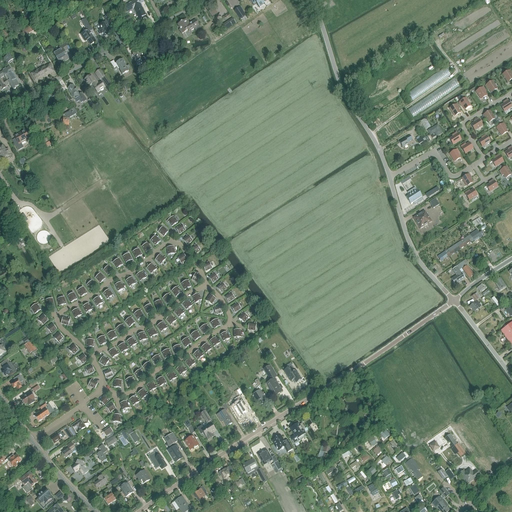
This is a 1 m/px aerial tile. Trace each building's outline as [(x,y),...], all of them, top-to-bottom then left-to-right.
[(142,0),(134,0),(124,6),(127,12),(134,9),(139,20),(142,18),(142,17),(146,15),(140,4),(144,2),(142,0)] [(240,7),(234,11),(240,19),(245,15),(240,7)] [(214,8),(208,11),(212,18),(218,14),(214,8)] [(99,26),(95,28),(97,30),(96,31),(98,35),(103,32),(105,36),(111,33),(110,30),(114,27),(112,24),(109,18),(107,16),(104,18),(105,20),(106,22),(99,26)] [(64,19),(56,24),(59,29),(67,24),(64,19)] [(85,19),(81,21),(85,27),(87,31),(81,34),(86,41),(87,40),(90,45),(96,42),(93,38),(96,36),(89,25),(88,25),(85,19)] [(178,25),(180,29),(179,30),(181,34),(188,30),(189,32),(195,28),(196,30),(200,28),(195,20),(189,24),(187,19),(178,25)] [(233,19),(222,26),(225,30),(236,23),(233,19)] [(21,31),(24,36),(36,29),(33,25),(21,31)] [(68,59),(64,52),(67,50),(68,49),(65,43),(59,47),(60,50),(53,54),(58,61),(60,64),(69,59),(68,59)] [(91,49),(91,47),(86,50),(89,56),(94,53),(92,51),(91,49)] [(132,55),(136,62),(138,65),(139,65),(142,63),(142,62),(141,60),(142,59),(138,52),(132,55)] [(3,58),(7,64),(13,60),(10,54),(8,55),(3,58)] [(116,63),(115,64),(114,61),(112,62),(110,63),(114,68),(116,66),(118,69),(119,69),(122,75),(129,72),(128,70),(131,69),(129,66),(126,67),(122,60),(117,63),(116,63)] [(43,78),(50,74),(55,72),(50,64),(45,67),(45,66),(41,68),(31,74),(35,82),(43,77),(43,78)] [(5,68),(3,70),(3,71),(0,72),(0,89),(1,91),(5,89),(7,87),(6,87),(5,86),(9,84),(9,83),(13,90),(16,89),(15,88),(19,85),(12,75),(11,75),(10,74),(13,72),(9,67),(6,69),(5,68)] [(100,80),(101,79),(106,86),(108,88),(111,86),(109,84),(104,77),(105,76),(100,70),(99,71),(98,72),(96,73),(95,73),(100,80)] [(511,73),(510,70),(508,71),(503,75),(508,82),(511,79),(511,76),(510,74),(511,73)] [(86,85),(87,84),(89,87),(92,84),(94,87),(93,87),(97,92),(100,91),(101,91),(103,89),(103,88),(104,87),(103,85),(103,84),(102,84),(101,82),(98,84),(91,74),(89,75),(90,76),(84,80),(86,84),(86,85)] [(488,88),(491,93),(497,89),(492,82),(485,86),(487,89),(488,88)] [(68,89),(73,98),(76,103),(79,101),(81,104),(83,102),(83,103),(87,100),(82,93),(79,95),(73,85),(67,88),(68,89)] [(476,92),(481,99),(487,96),(484,91),(485,90),(483,87),(482,88),(476,92)] [(470,106),(465,99),(459,103),(461,106),(462,105),(465,110),(470,106)] [(505,103),(501,106),(504,112),(511,107),(507,100),(505,102),(505,103)] [(450,109),(454,116),(460,113),(457,108),(458,107),(456,104),(455,105),(450,109)] [(63,117),(63,118),(62,119),(61,120),(61,122),(62,124),(63,125),(63,126),(63,127),(65,132),(71,130),(69,126),(69,118),(77,114),(74,109),(63,115),(63,117)] [(494,119),(490,111),(484,115),(483,116),(485,118),(486,118),(489,122),(494,119)] [(421,122),(425,128),(425,130),(430,127),(426,119),(421,122)] [(471,125),(475,131),(482,126),(478,119),(475,121),(476,122),(471,125)] [(497,128),(501,136),(507,132),(504,127),(505,126),(503,124),(502,124),(497,128)] [(436,137),(442,133),(437,125),(427,131),(430,136),(431,136),(432,139),(436,136),(436,137)] [(12,140),(16,146),(18,151),(23,148),(21,143),(30,139),(25,131),(15,137),(16,139),(14,139),(12,140)] [(454,136),(449,139),(453,145),(461,140),(457,134),(456,133),(454,135),(454,136)] [(486,136),(485,135),(483,137),(483,138),(481,139),(479,141),(482,147),(490,142),(486,136)] [(402,140),(399,142),(402,148),(408,144),(408,143),(413,140),(410,136),(405,138),(402,140)] [(43,140),(47,148),(55,143),(54,142),(50,144),(46,138),(43,140)] [(463,145),(461,147),(465,154),(473,149),(469,143),(464,146),(463,145)] [(0,159),(2,162),(9,157),(10,159),(13,157),(9,150),(7,152),(5,150),(3,146),(0,148),(0,159)] [(450,154),(454,162),(460,158),(457,153),(458,152),(456,150),(455,150),(450,154)] [(499,155),(491,160),(496,167),(503,162),(499,156),(499,155)] [(511,175),(506,167),(501,171),(499,171),(501,174),(502,173),(505,178),(511,175)] [(471,177),(469,174),(468,175),(462,179),(467,186),(473,183),(469,178),(471,177)] [(0,189),(2,192),(3,192),(7,199),(11,197),(7,190),(7,189),(0,177),(0,189)] [(495,184),(494,181),(493,180),(490,182),(491,183),(486,186),(490,192),(497,187),(495,184)] [(437,187),(425,195),(428,198),(440,191),(437,187)] [(405,195),(404,195),(410,204),(413,202),(415,205),(423,200),(421,198),(422,197),(417,190),(413,193),(412,190),(407,193),(409,195),(406,197),(405,195)] [(466,195),(469,200),(477,196),(473,190),(468,193),(467,192),(465,194),(466,195)] [(429,203),(433,209),(439,205),(435,199),(429,203)] [(413,218),(420,229),(432,222),(427,214),(426,214),(426,213),(424,211),(414,217),(413,218)] [(169,222),(172,226),(177,223),(173,217),(168,220),(167,222),(168,223),(169,222)] [(479,217),(471,222),(474,227),(482,222),(479,217)] [(178,232),(179,234),(185,231),(182,225),(181,224),(179,224),(180,226),(176,229),(178,232)] [(158,232),(164,237),(168,232),(162,227),(161,226),(160,228),(161,229),(158,232)] [(470,235),(462,240),(466,246),(467,245),(466,244),(470,241),(471,242),(474,241),(474,242),(475,242),(479,239),(484,236),(481,231),(478,232),(477,230),(470,234),(470,235)] [(183,240),(187,245),(192,241),(188,236),(187,234),(186,236),(187,237),(183,240)] [(151,241),(155,246),(160,242),(155,236),(155,237),(154,235),(153,236),(154,238),(151,241)] [(462,240),(454,246),(458,251),(460,249),(460,248),(464,246),(464,247),(466,246),(462,240)] [(142,247),(146,253),(151,249),(147,244),(146,242),(144,243),(145,245),(142,247)] [(191,250),(194,254),(194,255),(200,251),(196,246),(195,244),(194,245),(195,247),(191,250)] [(454,246),(446,251),(450,257),(451,256),(450,255),(454,252),(455,253),(456,252),(457,252),(458,251),(454,246)] [(173,247),(167,248),(168,255),(174,254),(176,254),(176,252),(174,252),(173,247)] [(133,252),(136,258),(141,256),(138,249),(137,248),(136,248),(137,250),(133,252)] [(450,257),(446,251),(437,256),(440,260),(441,262),(444,260),(443,259),(447,256),(448,258),(450,257)] [(123,257),(126,263),(131,260),(128,254),(128,252),(126,253),(127,255),(123,257)] [(187,260),(183,254),(177,258),(181,264),(181,263),(182,265),(183,264),(182,263),(187,260)] [(156,260),(161,264),(165,260),(166,258),(165,257),(164,259),(160,255),(156,260)] [(113,263),(117,268),(122,265),(118,259),(117,258),(116,258),(117,260),(113,263)] [(207,262),(207,264),(203,266),(205,272),(212,268),(209,263),(208,261),(207,262)] [(151,264),(147,269),(151,274),(156,270),(157,268),(156,267),(155,268),(151,264)] [(104,270),(108,276),(113,271),(108,266),(107,265),(106,266),(107,267),(104,270)] [(467,266),(463,269),(469,278),(473,275),(467,266)] [(458,271),(456,268),(452,270),(454,274),(455,274),(456,276),(454,278),(452,280),(455,285),(462,280),(464,279),(463,278),(460,273),(458,271)] [(142,272),(137,275),(140,281),(146,278),(147,277),(146,276),(145,277),(142,272)] [(212,273),(213,275),(209,278),(212,283),(218,279),(214,274),(213,272),(212,273)] [(95,278),(100,283),(105,279),(100,274),(98,273),(97,274),(99,275),(95,278)] [(192,280),(198,283),(201,278),(196,275),(197,274),(196,273),(195,275),(192,280)] [(132,278),(126,281),(130,287),(135,284),(137,283),(136,282),(134,283),(132,278)] [(495,281),(495,282),(500,290),(501,289),(505,287),(500,279),(495,281)] [(87,285),(91,291),(96,287),(92,281),(91,280),(89,281),(91,282),(87,285)] [(182,284),(185,290),(190,287),(188,282),(189,282),(189,280),(187,281),(182,284)] [(221,282),(219,283),(221,285),(217,288),(221,293),(226,288),(222,284),(221,282)] [(115,285),(118,292),(122,290),(123,292),(125,291),(124,289),(121,283),(115,285)] [(476,288),(480,293),(485,289),(482,285),(481,284),(476,288)] [(78,291),(81,297),(86,294),(83,288),(82,286),(80,287),(81,289),(78,291)] [(177,287),(172,291),(176,297),(181,293),(178,289),(179,288),(178,286),(177,288),(177,287)] [(103,294),(107,299),(111,297),(112,298),(114,297),(112,296),(113,296),(108,290),(103,294)] [(68,296),(71,303),(76,300),(73,293),(73,294),(72,292),(71,293),(72,294),(68,296)] [(228,293),(229,295),(225,297),(229,303),(234,299),(231,294),(230,292),(228,293)] [(168,295),(163,299),(167,304),(172,300),(169,296),(170,295),(169,293),(168,295)] [(473,299),(475,302),(480,298),(476,293),(471,297),(472,298),(473,299)] [(193,297),(195,302),(193,302),(194,304),(196,303),(201,300),(198,294),(193,297)] [(211,305),(213,306),(214,304),(212,303),(215,299),(210,295),(206,301),(211,305)] [(98,297),(93,301),(97,307),(102,303),(104,302),(103,301),(101,302),(98,297)] [(500,305),(494,297),(491,299),(497,307),(500,305)] [(160,301),(160,299),(158,300),(159,302),(155,303),(157,310),(163,308),(160,301)] [(193,305),(192,304),(191,305),(187,300),(182,304),(187,310),(192,306),(193,305)] [(479,304),(477,301),(469,307),(474,312),(481,307),(481,306),(482,305),(480,303),(479,304)] [(235,303),(236,305),(231,307),(234,313),(236,312),(240,309),(237,304),(236,302),(235,303)] [(31,308),(35,314),(40,310),(37,306),(39,305),(38,303),(36,304),(31,308)] [(150,305),(149,303),(148,304),(148,306),(144,308),(147,314),(153,311),(150,305)] [(83,307),(86,313),(92,310),(93,309),(92,308),(91,308),(88,304),(83,307)] [(215,307),(213,307),(214,309),(216,315),(223,313),(221,307),(216,308),(215,307)] [(174,312),(179,318),(184,314),(184,313),(185,312),(184,311),(183,312),(179,308),(174,312)] [(78,309),(72,312),(75,318),(81,316),(81,315),(82,315),(82,313),(80,314),(78,309)] [(141,310),(139,311),(134,314),(138,320),(143,316),(140,312),(142,311),(141,310)] [(239,319),(243,323),(248,317),(243,313),(242,312),(240,314),(242,315),(239,319)] [(48,320),(43,316),(39,319),(38,318),(37,319),(38,321),(43,325),(48,320)] [(166,320),(171,325),(175,321),(177,320),(176,319),(174,320),(171,316),(166,320)] [(63,318),(61,324),(68,326),(70,320),(70,318),(69,317),(68,319),(63,318)] [(131,317),(130,318),(125,322),(130,327),(134,323),(131,319),(132,318),(131,317)] [(216,320),(211,323),(214,329),(220,326),(217,321),(219,320),(218,319),(216,320)] [(511,322),(500,331),(506,338),(511,345),(511,344),(511,322)] [(167,326),(165,327),(162,323),(157,326),(161,332),(166,329),(168,328),(167,326)] [(56,329),(52,324),(48,328),(47,326),(46,327),(47,329),(51,334),(56,329)] [(121,325),(116,329),(120,335),(125,331),(122,327),(124,326),(123,324),(121,325)] [(205,325),(200,328),(204,334),(209,331),(206,326),(208,325),(207,324),(205,325)] [(158,334),(157,333),(155,333),(153,329),(147,331),(151,338),(156,335),(158,334)] [(107,334),(111,341),(116,338),(114,333),(115,332),(114,331),(113,332),(113,331),(107,334)] [(198,332),(198,331),(196,332),(191,335),(195,341),(200,337),(197,333),(198,332)] [(231,338),(230,337),(229,337),(226,332),(221,335),(224,341),(229,339),(231,338)] [(63,338),(59,333),(54,338),(58,342),(59,344),(60,343),(59,341),(63,338)] [(138,335),(140,342),(146,340),(148,339),(147,337),(145,338),(144,333),(138,335)] [(23,341),(25,345),(32,340),(29,336),(23,341)] [(103,337),(98,340),(101,346),(106,343),(104,338),(105,337),(105,336),(103,337)] [(182,342),(186,348),(191,344),(188,340),(189,339),(188,337),(187,339),(187,338),(182,342)] [(137,343),(136,342),(135,343),(132,338),(127,342),(131,348),(136,344),(137,343)] [(221,342),(220,341),(218,342),(215,338),(210,341),(214,347),(219,344),(219,343),(221,342)] [(24,346),(30,354),(37,350),(31,341),(24,346)] [(128,347),(126,348),(124,344),(118,347),(122,353),(127,350),(129,349),(128,347)] [(201,348),(206,354),(211,350),(211,349),(212,348),(211,347),(209,348),(206,344),(201,348)] [(69,351),(73,355),(78,350),(74,346),(74,345),(70,349),(69,348),(68,349),(69,351)] [(173,348),(176,355),(181,352),(179,347),(181,346),(180,345),(179,346),(173,348)] [(110,354),(113,358),(118,355),(119,354),(118,352),(117,353),(114,349),(109,352),(110,354)] [(169,349),(168,350),(162,353),(165,359),(171,356),(169,351),(170,351),(169,349)] [(204,355),(203,353),(202,355),(198,351),(193,355),(198,360),(203,356),(204,355)] [(245,362),(240,354),(235,357),(240,365),(245,362)] [(48,359),(52,365),(58,361),(55,355),(48,359)] [(79,359),(78,357),(77,358),(78,360),(82,364),(87,360),(85,357),(83,355),(79,359)] [(152,359),(156,365),(160,362),(161,362),(158,357),(160,356),(159,355),(157,356),(152,359)] [(108,359),(107,360),(103,357),(99,363),(105,366),(108,361),(109,360),(108,359)] [(193,363),(190,359),(185,363),(190,368),(194,364),(196,363),(195,361),(193,363)] [(149,364),(150,363),(149,362),(148,363),(143,367),(147,372),(152,368),(149,364)] [(3,373),(2,374),(4,376),(5,376),(8,375),(10,378),(17,373),(11,363),(10,363),(6,366),(3,368),(5,371),(2,372),(3,373)] [(283,368),(285,371),(289,368),(292,373),(294,372),(294,373),(295,372),(290,363),(283,368)] [(270,381),(267,383),(275,396),(278,394),(279,393),(282,392),(273,378),(275,377),(277,376),(270,365),(263,369),(270,381)] [(84,368),(85,369),(88,375),(94,372),(91,366),(87,369),(86,367),(84,368)] [(176,370),(181,375),(186,372),(187,371),(186,369),(185,370),(181,366),(176,370)] [(285,371),(284,371),(291,382),(293,380),(294,380),(296,382),(296,383),(301,380),(301,379),(296,371),(295,372),(294,373),(294,372),(292,373),(289,368),(285,371)] [(104,373),(106,379),(113,376),(110,370),(109,369),(108,369),(109,371),(104,373)] [(142,370),(141,369),(139,370),(134,374),(139,380),(144,376),(140,371),(142,370)] [(175,377),(172,372),(167,375),(170,381),(176,378),(177,377),(176,376),(175,377)] [(13,379),(14,381),(15,382),(11,385),(14,389),(15,388),(17,391),(24,386),(21,382),(23,381),(19,375),(14,379),(13,379)] [(126,381),(129,387),(134,384),(132,379),(133,378),(133,377),(131,378),(126,381)] [(162,378),(157,380),(159,385),(157,386),(158,388),(166,384),(162,378)] [(91,380),(88,386),(94,388),(95,389),(98,383),(93,381),(94,379),(92,379),(91,380)] [(33,391),(33,392),(39,388),(35,382),(29,386),(30,387),(33,391)] [(157,388),(156,386),(155,387),(152,383),(147,386),(150,392),(156,389),(157,388)] [(147,393),(146,394),(143,390),(138,394),(142,399),(147,395),(148,394),(147,393)] [(259,390),(253,394),(260,405),(267,401),(260,390),(259,390)] [(25,405),(27,404),(28,406),(33,403),(34,403),(36,402),(34,399),(35,399),(31,393),(21,400),(25,405)] [(102,406),(103,407),(104,405),(104,406),(109,400),(104,396),(99,401),(103,404),(102,406)] [(138,401),(135,396),(130,400),(133,406),(139,402),(140,401),(139,400),(138,401)] [(233,408),(240,418),(248,413),(244,407),(246,405),(242,399),(237,401),(239,404),(233,408)] [(126,402),(121,404),(123,410),(129,408),(130,408),(130,406),(128,407),(126,402)] [(43,412),(35,417),(39,422),(50,414),(54,412),(49,405),(47,406),(45,403),(39,407),(42,410),(43,412)] [(111,411),(115,408),(112,403),(106,407),(109,412),(110,414),(112,413),(111,411)] [(233,422),(225,411),(227,410),(228,409),(225,403),(222,406),(224,410),(216,415),(221,422),(223,421),(227,426),(232,423),(233,422)] [(205,411),(200,413),(207,424),(211,421),(205,411)] [(307,432),(313,441),(320,436),(317,430),(314,432),(310,427),(310,426),(309,425),(312,423),(310,419),(306,422),(308,426),(307,427),(308,428),(309,431),(307,432)] [(72,426),(77,433),(85,427),(83,425),(81,422),(79,421),(75,424),(72,426)] [(201,426),(197,428),(201,434),(203,433),(208,441),(214,437),(212,434),(216,431),(211,423),(207,425),(202,428),(201,426)] [(290,438),(293,444),(294,444),(298,442),(305,437),(304,435),(306,434),(303,430),(305,428),(302,423),(300,424),(299,423),(291,428),(289,429),(294,435),(290,438)] [(109,427),(102,432),(106,437),(112,432),(109,427)] [(385,430),(380,434),(384,440),(390,436),(388,434),(389,433),(388,431),(386,432),(386,431),(387,431),(387,430),(386,430),(385,430)] [(50,439),(53,444),(60,440),(65,436),(63,433),(62,434),(59,436),(59,437),(57,435),(50,439)] [(134,433),(129,435),(134,442),(138,440),(134,433)] [(172,434),(164,439),(167,442),(169,446),(170,446),(170,447),(175,444),(174,443),(177,441),(174,437),(172,434)] [(450,434),(444,438),(447,442),(449,441),(452,445),(450,447),(452,449),(453,448),(461,458),(462,458),(463,457),(465,455),(466,455),(458,444),(457,445),(450,434)] [(185,442),(184,442),(187,447),(188,446),(190,450),(192,449),(198,445),(193,436),(185,441),(185,442)] [(274,444),(278,451),(281,449),(282,449),(283,449),(283,448),(284,447),(287,453),(293,449),(287,440),(284,442),(282,438),(281,436),(278,437),(275,439),(272,441),(274,444)] [(106,443),(109,447),(118,442),(114,437),(113,438),(106,442),(106,443)] [(368,441),(371,447),(377,444),(373,437),(368,441)] [(69,449),(62,453),(66,459),(73,454),(77,452),(77,451),(75,449),(78,447),(80,445),(76,439),(68,445),(70,448),(69,449)] [(435,442),(429,446),(433,452),(440,448),(435,442)] [(97,454),(102,462),(103,461),(104,463),(107,461),(106,460),(107,459),(103,454),(107,451),(103,445),(98,449),(100,452),(97,454)] [(177,445),(168,451),(175,462),(182,458),(177,450),(179,449),(177,445)] [(355,448),(359,454),(364,451),(360,445),(355,448)] [(379,450),(381,448),(379,446),(373,451),(377,456),(381,452),(379,450)] [(258,455),(264,465),(272,460),(271,458),(266,450),(258,455)] [(158,452),(148,457),(156,469),(160,467),(161,469),(167,466),(158,452)] [(406,459),(409,457),(404,452),(403,454),(402,453),(398,457),(396,459),(399,462),(401,460),(401,461),(405,457),(406,459)] [(369,458),(365,453),(360,457),(364,462),(369,458)] [(13,455),(7,460),(8,461),(7,462),(7,463),(7,464),(7,466),(9,468),(11,469),(12,469),(14,468),(15,469),(18,466),(17,465),(18,465),(17,464),(21,461),(20,461),(21,460),(21,459),(20,458),(19,458),(17,456),(14,457),(13,455)] [(381,461),(386,466),(391,461),(388,458),(386,457),(381,461)] [(250,461),(242,465),(247,474),(248,476),(256,472),(255,471),(258,469),(257,468),(253,459),(250,461)] [(410,466),(414,473),(413,474),(417,481),(422,478),(418,471),(419,470),(414,463),(415,462),(413,459),(412,460),(409,462),(406,464),(408,467),(410,466)] [(76,464),(72,467),(75,472),(79,470),(83,475),(88,471),(85,466),(85,465),(83,462),(81,462),(81,461),(76,464)] [(276,462),(274,463),(271,465),(276,474),(281,471),(283,470),(278,461),(276,462)] [(218,473),(220,476),(221,476),(224,480),(226,479),(228,478),(229,478),(230,478),(231,478),(231,477),(231,476),(232,475),(234,474),(230,466),(228,468),(218,473)] [(395,470),(398,475),(404,471),(401,466),(395,470)] [(334,467),(325,472),(327,476),(336,470),(334,467)] [(368,471),(373,475),(377,472),(372,467),(368,471)] [(257,471),(264,483),(266,482),(267,482),(268,481),(261,468),(260,469),(258,470),(257,471)] [(383,472),(388,480),(392,477),(390,475),(391,475),(387,469),(383,472)] [(441,469),(437,472),(443,480),(445,478),(447,477),(442,470),(441,469)] [(460,475),(460,476),(467,485),(480,476),(476,471),(472,473),(469,469),(467,471),(466,471),(464,473),(462,474),(460,475)] [(139,482),(140,482),(141,484),(143,484),(150,480),(144,470),(135,476),(139,482)] [(448,470),(445,473),(450,480),(454,478),(448,470)] [(32,487),(38,482),(30,472),(20,480),(24,486),(22,488),(27,494),(33,489),(32,487)] [(97,478),(99,481),(94,484),(97,489),(100,486),(101,488),(107,483),(102,475),(97,478)] [(242,479),(239,481),(238,478),(234,481),(238,488),(242,486),(245,484),(242,479)] [(389,482),(393,488),(397,485),(393,478),(391,479),(392,481),(389,482)] [(404,482),(406,486),(413,483),(410,478),(404,482)] [(121,482),(115,486),(120,493),(122,492),(126,497),(133,492),(131,490),(133,488),(129,482),(123,485),(121,482)] [(338,489),(337,490),(337,491),(342,489),(341,488),(347,485),(345,482),(337,487),(338,489)] [(368,488),(373,497),(379,493),(373,484),(367,487),(368,488)] [(409,488),(413,495),(419,492),(415,485),(412,487),(409,488)] [(362,486),(353,491),(355,495),(364,489),(362,486)] [(192,494),(196,498),(198,502),(200,500),(205,496),(205,497),(208,495),(206,493),(206,492),(203,487),(200,489),(195,492),(192,494)] [(431,503),(435,508),(437,507),(440,511),(446,511),(449,510),(446,508),(448,506),(442,499),(444,498),(445,498),(447,497),(448,495),(449,495),(448,494),(443,488),(439,492),(442,495),(440,496),(431,503)] [(41,494),(38,497),(39,499),(42,502),(40,504),(43,508),(52,500),(49,497),(50,496),(48,495),(49,494),(48,494),(47,492),(48,491),(45,489),(42,491),(40,493),(41,494)] [(60,491),(55,496),(59,501),(64,496),(60,491)] [(398,496),(400,494),(399,491),(397,492),(396,491),(392,493),(394,495),(393,496),(396,501),(400,498),(398,496)] [(116,500),(111,493),(104,498),(108,505),(116,500)] [(414,498),(418,503),(420,502),(422,500),(423,500),(419,495),(414,498)] [(25,500),(31,507),(34,504),(33,502),(34,501),(30,496),(25,500)] [(181,511),(186,511),(190,509),(191,509),(189,507),(182,497),(174,502),(175,502),(179,509),(181,511)]
